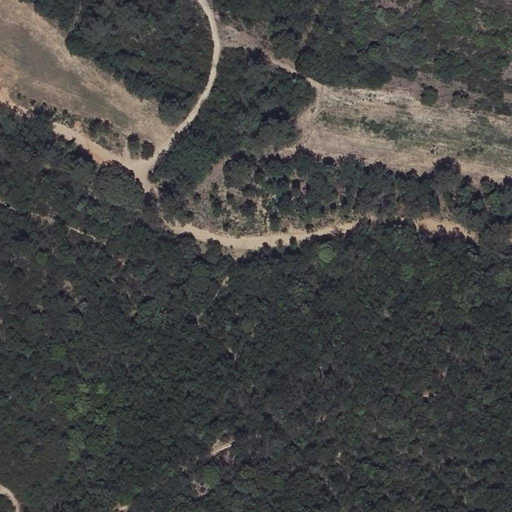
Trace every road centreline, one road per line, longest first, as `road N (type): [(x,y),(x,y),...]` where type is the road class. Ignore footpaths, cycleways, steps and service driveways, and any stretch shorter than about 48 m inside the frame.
road 1 (track): [(130,167),(158,213),(222,244),(364,227),(511,241)]
road 2 (track): [(0,101),(106,159),(130,167),(161,157),(209,88),(221,46),(202,0)]
